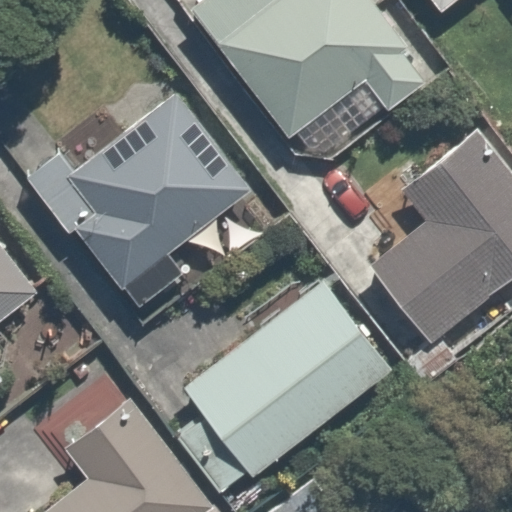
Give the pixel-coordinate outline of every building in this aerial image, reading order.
[(376,0),(188,0),(208,27),(306,165),(431,76),(376,0)] [(106,95),(18,158),(104,278),(245,177),(176,81),(123,118),(106,95)] [(511,153),(483,113),(399,174),(423,207),(359,252),(410,324),(511,250),(511,153)] [(0,305),(34,280),(0,233),(0,305)] [(175,371),(197,402),(168,422),(210,481),(238,461),(387,356),(324,267),(175,371)] [(124,380),(59,426),(88,466),(23,511),(182,511),(206,495),(124,380)]
